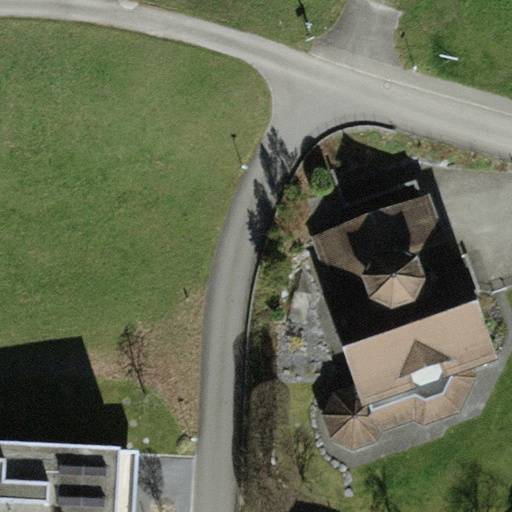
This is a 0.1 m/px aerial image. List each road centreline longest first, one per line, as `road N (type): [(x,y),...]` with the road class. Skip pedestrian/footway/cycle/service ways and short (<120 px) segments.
road 1 (residential): [(511,140),(326,92),(245,225),(227,311),(216,511)]
road 2 (track): [(0,7),(70,5),(215,35),(326,92)]
